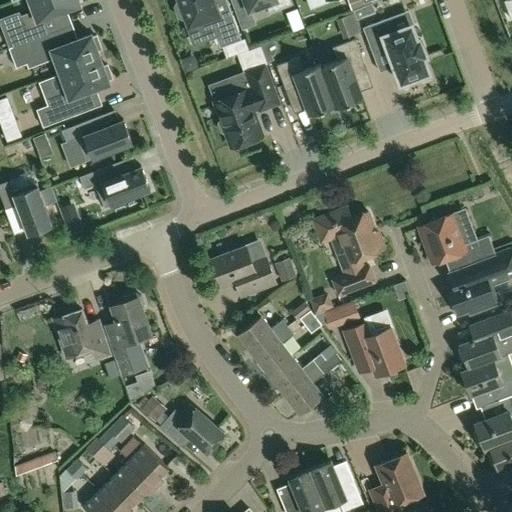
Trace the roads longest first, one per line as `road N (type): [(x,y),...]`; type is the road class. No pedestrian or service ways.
road 1 (residential): [(199,218),(492,111)]
road 2 (residential): [(271,441),(203,350),(156,234)]
road 3 (residential): [(116,0),(199,218)]
road 4 (residential): [(411,424),(440,346),(397,234)]
road 5 (residential): [(0,296),(156,234)]
road 6 (residential): [(271,441),(384,418),(411,424)]
road 7 (residential): [(498,511),(411,424)]
